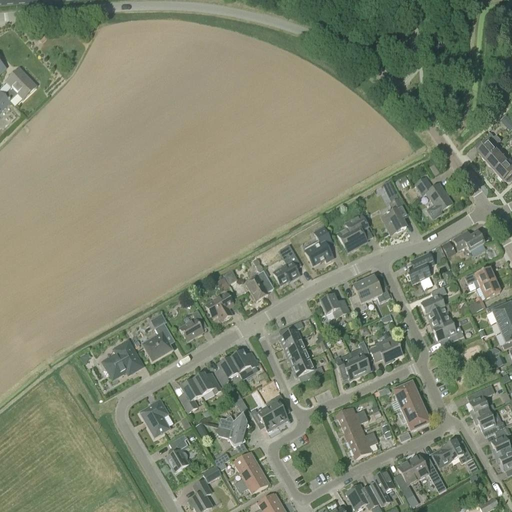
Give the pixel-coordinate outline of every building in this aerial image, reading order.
[(41,45),(46,40),(43,36),(38,41),(41,45)] [(0,113),(10,105),(0,94),(0,75),(5,71),(0,65),(0,113)] [(22,101),(35,89),(19,72),(6,84),(12,90),(4,98),(9,104),(17,96),(22,101)] [(484,146),(477,153),(485,162),(498,151),(495,148),(501,142),(496,137),(490,143),(490,142),(494,138),(490,134),(481,142),(484,146)] [(498,151),(485,162),(494,172),(507,161),(498,151)] [(511,166),(511,164),(511,163),(509,160),(507,162),(507,161),(494,172),(503,181),(504,180),(506,183),(509,183),(511,179),(511,166)] [(445,196),(438,187),(433,190),(425,179),(414,187),(421,198),(425,196),(433,208),(426,213),(433,223),(443,216),(441,213),(452,206),(445,196)] [(392,191),(387,194),(391,202),(396,199),(392,191)] [(401,233),(405,230),(399,218),(405,215),(398,202),(389,207),(392,214),(381,220),(389,237),(400,232),(401,233)] [(360,234),(367,230),(360,218),(345,227),(347,231),(337,237),(347,255),(366,245),(360,234)] [(325,265),(333,261),(325,248),(331,245),(323,230),(313,236),(319,246),(304,254),(312,269),(324,263),(325,265)] [(469,255),(483,247),(477,236),(467,241),(464,236),(453,242),(459,253),(466,249),(469,255)] [(447,259),(455,255),(449,244),(441,248),(447,259)] [(425,271),(433,268),(428,256),(410,264),(413,271),(406,274),(412,287),(429,279),(425,271)] [(294,257),(283,263),(286,268),(273,276),(280,288),(293,281),(293,282),(299,278),(295,272),(301,269),(294,257)] [(253,265),(259,276),(263,273),(256,263),(253,265)] [(479,289),(494,282),(488,270),(474,277),(473,276),(464,280),(467,287),(476,282),(479,289)] [(228,285),(237,281),(233,273),(224,276),(228,285)] [(257,280),(245,287),(256,304),(268,297),(267,295),(273,291),(263,273),(259,276),(256,278),(257,280)] [(223,280),(216,284),(222,293),(229,289),(223,280)] [(373,280),(363,284),(371,303),(377,300),(379,305),(390,301),(385,290),(379,292),(373,280)] [(485,301),(499,295),(494,282),(479,289),(482,296),(478,298),(479,299),(474,301),(475,304),(466,308),(469,316),(470,317),(485,310),(481,303),(485,302),(485,301)] [(371,303),(363,284),(352,289),(357,301),(350,305),(355,316),(367,311),(365,306),(371,303)] [(446,296),(443,289),(430,295),(432,300),(420,306),(425,317),(444,309),(439,299),(446,296)] [(221,324),(231,318),(227,311),(233,308),(226,296),(204,308),(212,320),(218,317),(221,324)] [(336,321),(349,315),(343,303),(336,306),(333,298),(319,304),(325,318),(333,315),(336,321)] [(495,326),(511,318),(511,313),(509,307),(499,312),(496,306),(485,311),(488,317),(491,315),(495,326)] [(466,308),(460,311),(463,319),(469,316),(466,308)] [(433,333),(443,328),(451,325),(444,309),(425,317),(433,333)] [(197,338),(203,334),(199,328),(204,325),(197,313),(192,316),(195,322),(179,331),(185,342),(196,336),(197,338)] [(500,337),(511,331),(511,318),(495,326),(500,337)] [(283,331),(286,337),(278,340),(283,351),(301,342),(296,332),(303,330),(300,324),(283,331)] [(152,363),(171,351),(164,340),(170,336),(164,325),(154,331),(158,337),(142,346),(152,363)] [(459,329),(454,332),(451,325),(443,328),(433,333),(438,344),(450,339),(452,344),(463,339),(459,329)] [(511,348),(511,331),(500,337),(505,347),(502,349),(504,352),(511,348)] [(322,336),(316,339),(319,345),(325,343),(322,336)] [(395,344),(394,344),(392,339),(379,345),(380,347),(369,352),(375,364),(382,361),(385,367),(392,363),(391,362),(401,357),(395,344)] [(301,342),(283,351),(287,360),(305,352),(301,342)] [(107,370),(112,381),(126,373),(128,377),(136,372),(130,363),(136,359),(127,344),(114,352),(116,357),(108,361),(107,361),(103,363),(102,367),(104,370),(107,370)] [(319,346),(323,354),(328,352),(325,344),(319,346)] [(349,356),(359,378),(370,374),(365,362),(370,359),(363,344),(357,346),(359,351),(349,355),(349,356)] [(305,352),(287,360),(291,370),(310,362),(305,352)] [(229,361),(238,376),(249,369),(251,371),(257,368),(250,355),(244,359),(241,354),(229,361)] [(359,378),(349,356),(339,361),(338,359),(333,362),(338,374),(344,371),(349,383),(359,378)] [(238,376),(229,361),(217,368),(220,373),(215,376),(222,388),(228,385),(226,383),(238,376)] [(316,371),(316,372),(314,372),(310,362),(291,370),(296,380),(306,376),(308,382),(323,375),(320,369),(316,371)] [(191,383),(200,399),(212,392),(214,396),(220,393),(212,379),(206,382),(203,377),(191,383)] [(509,383),(506,377),(501,380),(504,386),(509,383)] [(200,399),(191,383),(180,390),(186,400),(180,403),(187,415),(197,410),(193,403),(200,399)] [(401,414),(422,405),(418,395),(416,395),(411,386),(392,394),(401,414)] [(476,395),(478,401),(468,405),(473,416),(471,417),(473,421),(494,411),(492,406),(486,409),(483,401),(494,396),(491,388),(476,395)] [(380,399),(390,395),(387,389),(378,394),(380,399)] [(267,411),(277,428),(287,422),(281,411),(286,408),(280,398),(265,406),(268,411),(267,411)] [(234,404),(240,415),(247,411),(241,401),(234,404)] [(139,414),(154,440),(169,431),(160,417),(166,414),(159,402),(139,414)] [(422,405),(401,414),(410,434),(429,426),(425,416),(427,415),(422,405)] [(277,428),(267,411),(257,417),(255,412),(249,415),(255,425),(260,423),(267,434),(277,428)] [(341,429),(366,418),(363,413),(354,417),(352,411),(336,418),(341,429)] [(482,434),(491,430),(494,436),(505,431),(505,430),(502,425),(495,428),(490,417),(496,415),(494,411),(473,421),(474,425),(477,424),(482,434)] [(378,412),(372,414),(375,421),(381,418),(378,412)] [(221,430),(234,433),(244,436),(245,432),(249,429),(242,418),(233,424),(230,418),(224,421),(220,420),(218,429),(221,430)] [(366,418),(341,429),(345,440),(362,433),(359,427),(368,423),(366,418)] [(200,426),(194,430),(197,436),(203,432),(200,426)] [(243,440),(244,436),(234,433),(221,430),(218,429),(216,436),(218,438),(228,441),(234,451),(245,444),(243,440)] [(497,442),(490,444),(495,455),(493,456),(495,460),(511,453),(504,439),(508,437),(507,435),(509,434),(507,429),(505,430),(505,431),(494,436),(497,442)] [(362,433),(345,440),(350,451),(375,440),(373,435),(364,439),(362,433)] [(398,439),(401,445),(410,440),(407,434),(398,439)] [(185,469),(182,463),(184,463),(185,462),(186,461),(186,460),(187,459),(187,458),(187,457),(186,455),(184,454),(183,454),(182,454),(181,454),(180,454),(179,453),(188,448),(185,443),(188,442),(184,436),(168,446),(171,451),(170,452),(169,454),(169,456),(169,457),(169,458),(166,460),(174,475),(185,469)] [(375,440),(350,451),(355,462),(371,455),(369,449),(377,445),(375,440)] [(458,461),(461,467),(471,461),(465,449),(460,452),(455,443),(449,447),(448,446),(446,445),(444,446),(443,448),(444,449),(440,452),(441,453),(431,458),(437,469),(447,464),(448,466),(458,461)] [(504,474),(511,470),(511,455),(511,453),(495,460),(497,464),(499,463),(504,474)] [(239,476),(255,466),(253,463),(255,462),(251,454),(233,465),(239,476)] [(226,456),(213,463),(216,469),(223,465),(229,462),(226,456)] [(408,465),(417,483),(427,477),(433,487),(440,482),(432,468),(425,472),(418,459),(408,465)] [(223,465),(216,469),(219,474),(226,470),(223,465)] [(417,483),(408,465),(397,471),(404,483),(397,487),(405,502),(413,498),(407,488),(417,483)] [(236,492),(263,476),(259,469),(257,470),(255,466),(239,476),(242,482),(233,487),(236,492)] [(215,468),(202,476),(207,485),(221,477),(215,468)] [(385,496),(393,491),(384,475),(373,481),(380,493),(373,496),(380,510),(390,505),(385,496)] [(263,476),(236,492),(239,496),(248,491),(251,497),(267,488),(265,484),(267,483),(263,476)] [(481,487),(476,476),(469,480),(474,491),(481,487)] [(189,502),(194,511),(207,511),(211,510),(205,499),(211,496),(203,482),(193,488),(198,497),(189,502)] [(368,511),(378,507),(372,497),(366,500),(360,488),(346,496),(354,511),(357,511),(366,507),(368,511)] [(270,511),(281,506),(277,499),(275,500),(272,497),(256,506),(260,511),(259,511),(270,511)] [(479,511),(490,511),(498,507),(494,500),(478,509),(479,511)]
